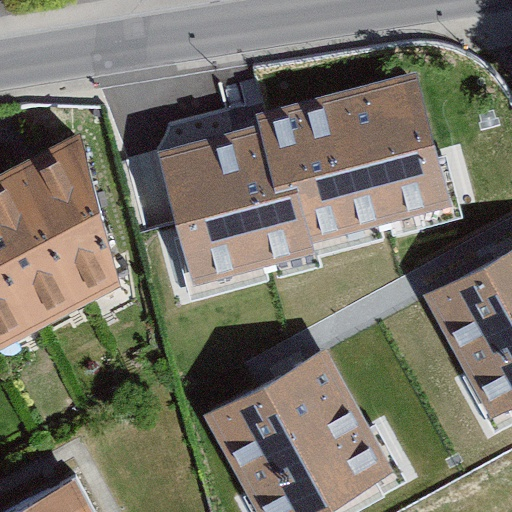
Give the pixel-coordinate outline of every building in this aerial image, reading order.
[(445,77),(158,132),(186,272),(473,217),(445,77)] [(0,352),(5,362),(135,293),(99,143),(0,195),(0,352)] [(493,412),(511,404),(511,248),(441,276),(493,412)] [(308,401),(288,411),(326,485),(369,463),(363,451),(415,424),(382,359),(363,369),(344,332),(287,362),(308,401)] [(102,511),(91,490),(47,511),(102,511)]
